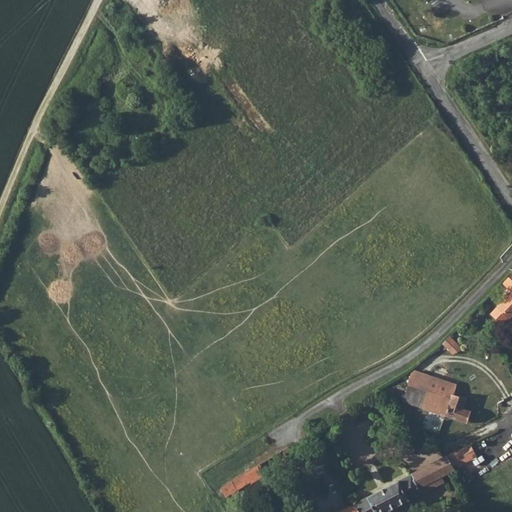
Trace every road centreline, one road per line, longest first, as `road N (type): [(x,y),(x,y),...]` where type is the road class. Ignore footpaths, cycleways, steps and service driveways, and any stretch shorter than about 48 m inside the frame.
road 1 (unclassified): [(511,258),(421,350),(275,434)]
road 2 (track): [(0,219),(102,0)]
road 3 (unclassified): [(511,198),(420,64)]
